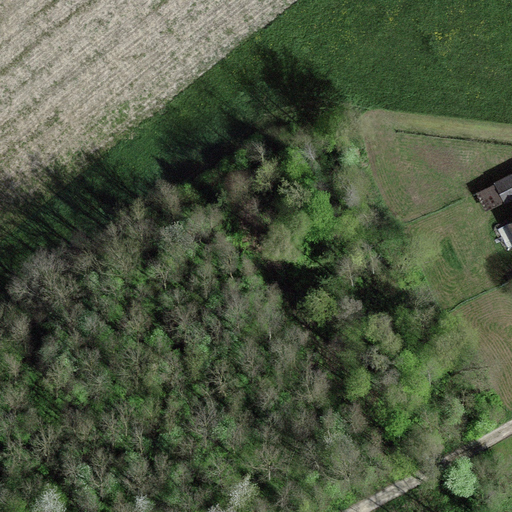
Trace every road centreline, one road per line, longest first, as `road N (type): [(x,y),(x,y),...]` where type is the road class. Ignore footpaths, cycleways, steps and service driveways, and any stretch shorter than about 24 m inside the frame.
road 1 (track): [(0,342),(282,114),(511,134)]
road 2 (track): [(354,511),(511,426)]
